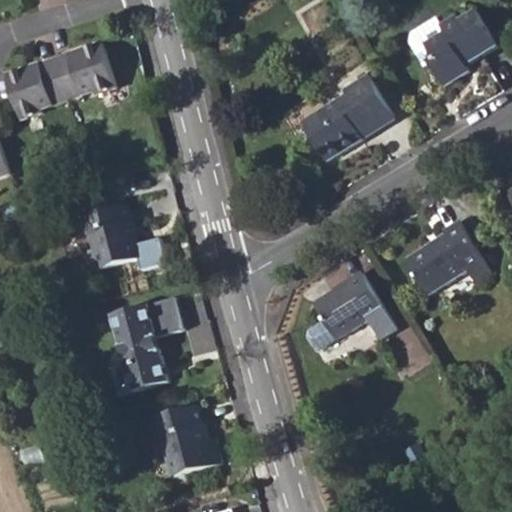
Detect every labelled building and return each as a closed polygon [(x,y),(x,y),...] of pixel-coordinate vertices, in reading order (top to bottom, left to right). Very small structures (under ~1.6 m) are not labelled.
[(434,64),(448,87),(473,72),(467,62),(480,54),(481,56),(499,45),(478,11),(462,21),(459,16),(442,26),(447,34),(428,45),(439,62),(434,64)] [(59,66),(70,101),(97,92),(98,95),(118,88),(104,43),(70,54),(73,62),(59,66)] [(56,59),(59,66),(73,62),(70,54),(56,59)] [(41,64),(44,71),(59,66),(56,59),(41,64)] [(7,75),(17,103),(22,120),(44,113),(44,110),(70,101),(59,66),(44,71),(41,64),(7,75)] [(371,76),(346,91),(349,97),(307,124),(331,162),(365,141),(362,135),(395,115),(371,76)] [(399,120),(395,115),(362,135),(365,141),(399,120)] [(0,176),(11,173),(0,139),(0,176)] [(85,218),(89,236),(93,236),(103,270),(143,260),(128,206),(85,218)] [(471,273),(479,286),(495,276),(463,222),(447,232),(451,239),(434,249),(432,247),(410,261),(432,296),(471,273)] [(316,349),(324,349),(371,321),(383,341),(400,331),(388,311),(367,276),(352,285),(353,288),(344,293),(342,291),(318,306),(326,319),(310,328),(308,336),(316,349)] [(115,315),(135,393),(172,384),(151,306),(115,315)] [(156,418),(162,439),(165,438),(176,478),(225,465),(217,438),(209,440),(199,407),(156,418)]
